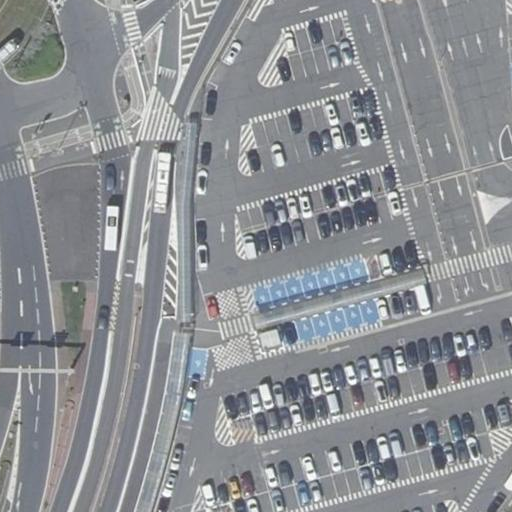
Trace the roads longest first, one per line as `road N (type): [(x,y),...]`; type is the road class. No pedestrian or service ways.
road 1 (unclassified): [(108,511),(138,385),(172,127),(231,0)]
road 2 (tertiary): [(57,511),(88,412),(111,279),(116,158),(95,58)]
road 3 (secondary): [(13,185),(40,346),(25,511)]
road 4 (unclassified): [(13,185),(0,416)]
